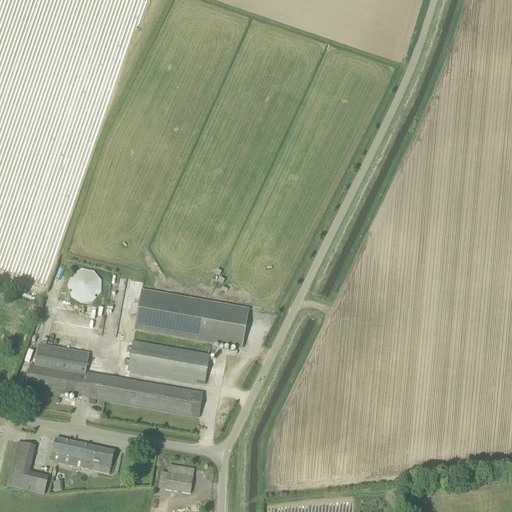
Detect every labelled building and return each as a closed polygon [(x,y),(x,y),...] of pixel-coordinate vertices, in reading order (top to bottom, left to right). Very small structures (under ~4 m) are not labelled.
[(100,295),(99,270),(70,271),(70,289),(71,289),(71,302),(95,301),(94,295),(100,295)] [(135,330),(212,344),(242,349),(249,311),(142,292),(135,330)] [(127,371),(205,385),(210,357),(132,344),(127,371)] [(24,388),(75,397),(199,418),(203,395),(86,374),(89,354),(38,345),(35,367),(30,366),(29,370),(28,370),(24,388)] [(111,470),(114,453),(55,440),(50,462),(109,475),(110,470),(111,470)] [(34,493),(44,495),(48,478),(38,475),(34,493)] [(167,475),(166,482),(165,492),(190,495),(193,479),(167,475)] [(163,511),(166,500),(153,498),(150,511),(163,511)]
